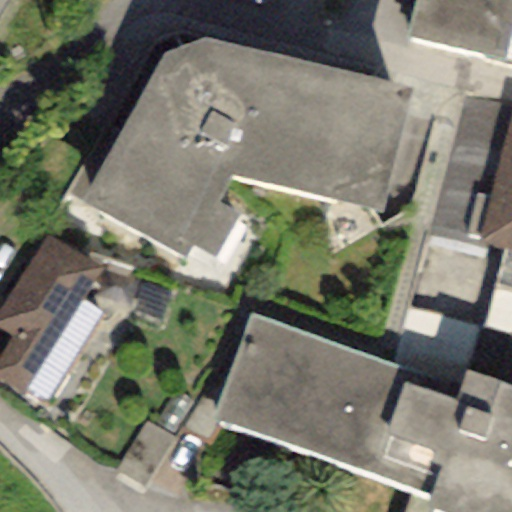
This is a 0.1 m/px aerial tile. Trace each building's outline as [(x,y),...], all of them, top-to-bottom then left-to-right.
[(511,0),(418,0),(404,46),(511,73),(511,0)] [(382,234),(411,111),(204,57),(164,71),(81,219),(183,280),(193,266),(214,276),(240,235),(218,221),(231,196),(382,234)] [(511,115),(477,253),(511,262),(511,115)] [(0,388),(24,403),(102,276),(46,242),(0,316),(0,388)] [(511,511),(511,404),(466,388),(462,402),(251,324),(210,431),(432,510),(430,511),(511,511)] [(410,361),(459,369),(464,337),(416,329),(410,361)]
